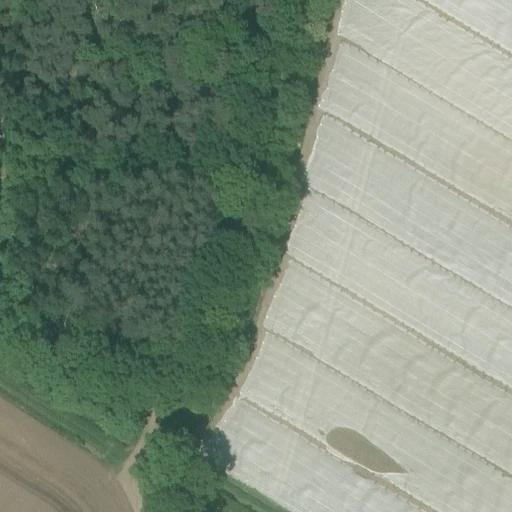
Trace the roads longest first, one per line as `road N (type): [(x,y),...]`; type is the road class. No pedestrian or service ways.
road 1 (track): [(137,467),(169,351),(238,207),(306,0)]
road 2 (track): [(0,379),(137,467)]
